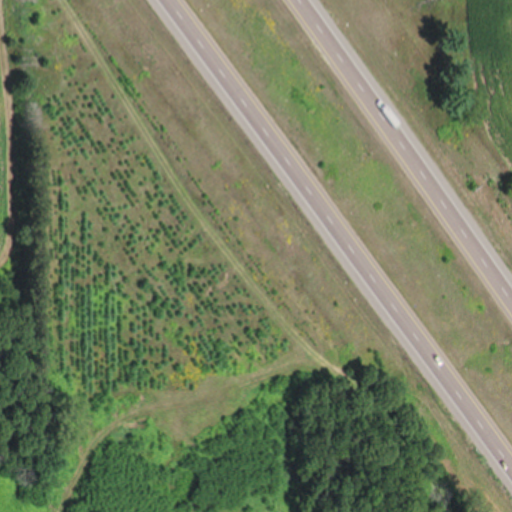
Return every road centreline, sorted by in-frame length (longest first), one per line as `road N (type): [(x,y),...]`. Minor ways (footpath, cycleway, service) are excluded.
road 1 (motorway): [(182,0),(511,450)]
road 2 (motorway): [(511,302),(298,0)]
